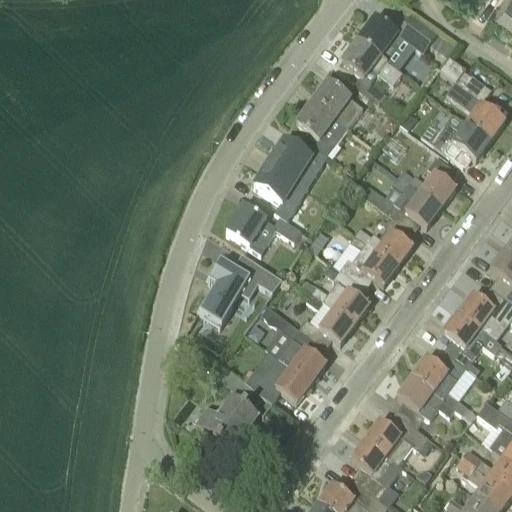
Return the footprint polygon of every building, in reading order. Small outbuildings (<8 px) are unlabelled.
[(511,0),(503,0),(495,12),(506,20),(506,23),(511,27),(511,26),(511,0)] [(388,69),(404,48),(422,61),(436,42),(410,22),(397,40),(374,24),(358,46),(388,69)] [(402,79),(388,69),(358,46),(341,69),(359,83),(352,92),(378,111),(385,102),(365,86),(372,77),(392,92),(402,79)] [(453,55),(444,48),(436,58),(446,65),(453,55)] [(456,88),(465,79),(465,77),(450,65),(439,78),(456,88)] [(465,130),(489,149),(505,128),(480,110),(490,96),(471,81),(470,82),(465,79),(456,88),(455,90),(454,89),(445,101),(472,120),(465,130)] [(311,109),(347,135),(362,115),(326,88),(311,109)] [(326,164),(347,135),(311,109),(295,131),(317,146),(312,154),(313,155),(326,164)] [(415,126),(409,121),(400,132),(407,137),(415,126)] [(391,137),(398,129),(390,122),(383,130),(391,137)] [(475,168),(489,149),(465,130),(455,123),(433,151),(463,174),(470,164),(475,168)] [(308,163),(287,150),(283,147),(269,170),(306,194),(326,164),(313,155),(308,163)] [(402,175),(396,183),(439,215),(454,195),(447,190),(456,179),(435,163),(426,175),(432,180),(424,190),(414,183),(413,184),(402,175)] [(286,227),(306,194),(269,170),(254,193),(280,209),(274,219),(286,227)] [(425,235),(439,215),(396,183),(391,190),(402,199),(393,211),(399,215),(391,224),(391,225),(411,239),(418,230),(425,235)] [(272,232),(265,227),(265,226),(242,212),(225,239),(260,261),(275,237),(293,248),(300,237),(285,227),(286,227),(274,219),(273,219),(279,223),(272,232)] [(404,249),(411,239),(391,225),(384,234),(389,238),(382,248),(373,241),(371,243),(359,234),(353,241),(354,241),(354,242),(396,274),(411,254),(404,249)] [(382,293),(396,274),(354,242),(349,248),(360,257),(351,268),(347,266),(339,277),(363,295),(371,285),(382,293)] [(314,247),(309,254),(318,260),(322,253),(314,247)] [(511,262),(504,257),(490,276),(498,282),(489,295),(511,311),(511,262)] [(280,285),(238,258),(227,273),(220,268),(209,282),(218,288),(214,295),(212,293),(205,305),(222,316),(221,317),(229,323),(244,301),(251,306),(258,296),(267,302),(280,285)] [(333,285),(339,277),(329,270),(323,278),(333,285)] [(288,277),(282,274),(276,274),(273,279),(283,285),(288,277)] [(356,304),(363,295),(339,277),(333,285),(332,286),(336,289),(327,301),(316,292),(310,300),(323,309),(331,316),(353,332),(368,312),(356,304)] [(481,307),(472,300),(457,320),(495,348),(508,329),(511,324),(511,311),(489,295),(481,307)] [(318,316),(323,309),(310,300),(305,307),(318,316)] [(338,352),(353,332),(331,316),(317,334),(305,325),(298,335),(324,356),(331,346),(338,352)] [(496,360),(501,353),(495,348),(457,320),(442,340),(451,346),(442,358),(465,375),(474,362),(464,354),(472,345),(482,352),(484,351),(496,360)] [(324,356),(298,335),(297,336),(289,329),(282,338),(291,345),(276,365),(310,390),(324,371),(317,365),(324,356)] [(310,390),(276,365),(267,358),(244,389),(252,395),(271,410),(280,399),(295,410),(310,390)] [(456,386),(465,375),(442,358),(434,370),(424,363),(410,383),(452,415),(453,415),(461,421),(467,413),(448,399),(457,387),(456,386)] [(465,375),(475,382),(479,377),(469,369),(465,375)] [(252,395),(244,389),(226,375),(217,387),(243,407),(252,395)] [(449,421),(452,415),(410,383),(395,403),(403,408),(394,421),(426,445),(427,444),(415,435),(423,423),(429,427),(438,413),(449,421)] [(247,435),(257,423),(230,403),(216,423),(204,414),(192,430),(230,458),(237,449),(242,452),(252,439),(247,435)] [(511,410),(505,405),(496,417),(511,428),(511,410)] [(511,428),(496,417),(486,410),(476,423),(495,436),(498,431),(503,434),(488,455),(502,465),(511,472),(511,428)] [(418,457),(426,445),(394,421),(385,432),(378,427),(363,447),(401,475),(401,474),(398,471),(412,453),(418,457)] [(377,507),(378,506),(401,475),(363,447),(349,467),(359,474),(350,486),(377,507)] [(469,471),(474,475),(480,466),(467,456),(461,465),(469,471)] [(511,472),(502,465),(494,476),(488,485),(511,502),(511,501),(511,472)] [(485,511),(504,511),(511,502),(488,485),(474,475),(469,471),(462,482),(466,485),(480,495),(473,503),(485,511)] [(424,490),(431,480),(427,477),(422,477),(418,477),(414,482),(424,490)] [(385,511),(378,506),(377,507),(350,486),(341,498),(331,491),(317,510),(319,511),(385,511)] [(485,511),(473,503),(467,511),(459,511),(451,506),(446,511),(485,511)]
